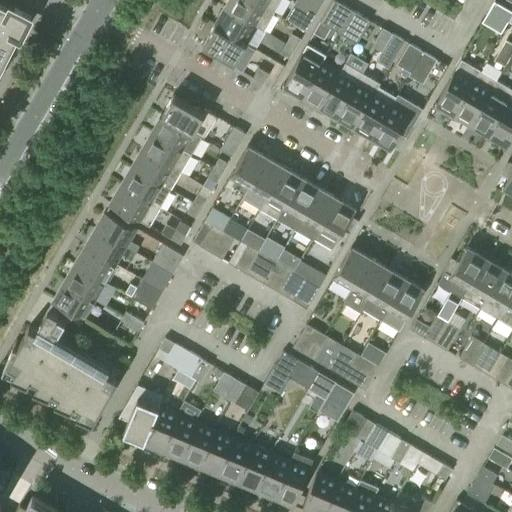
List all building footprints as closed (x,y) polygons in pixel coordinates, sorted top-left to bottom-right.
[(273,11),(254,0),(228,0),(224,6),(256,24),(264,29),(274,12),(273,11)] [(278,0),(254,0),(273,11),(278,0)] [(322,3),(316,0),(310,0),(307,7),(316,12),(322,3)] [(337,0),(332,0),(320,21),(339,32),(341,27),(346,30),(352,21),(342,15),(347,6),(337,0)] [(511,13),(511,11),(495,1),(484,20),(502,31),(511,13)] [(0,65),(17,33),(21,35),(32,14),(10,3),(8,7),(0,3),(0,65)] [(214,24),(245,42),(256,24),(224,6),(214,24)] [(339,32),(357,42),(370,19),(347,6),(342,15),(352,21),(346,30),(341,27),(339,32)] [(301,17),(310,22),(316,12),(307,7),(301,17)] [(256,48),(245,42),(214,24),(203,42),(233,60),(231,63),(243,70),(256,48)] [(377,36),(387,42),(392,32),(383,27),(377,36)] [(286,42),(295,48),(301,38),(292,32),(286,42)] [(511,38),(502,34),(489,64),(505,71),(511,55),(511,38)] [(372,45),(381,51),(387,42),(377,36),(372,45)] [(280,52),(289,58),(295,48),(286,42),(280,52)] [(418,47),(409,42),(396,63),(410,71),(412,68),(417,71),(422,62),(412,56),(418,47)] [(302,94),(321,62),(326,54),(307,43),(281,87),(280,88),(288,92),(291,87),(301,93),(302,94)] [(417,71),(412,68),(410,71),(408,74),(422,83),(437,58),(418,47),(412,56),(422,62),(417,71)] [(433,105),(432,106),(441,110),(443,105),(454,111),(451,116),(450,115),(450,117),(451,117),(473,80),(479,69),(461,58),(433,105)] [(302,94),(301,93),(299,98),(298,97),(298,99),(306,102),(309,97),(319,103),(320,104),(339,72),(321,62),(302,94)] [(339,72),(320,104),(319,103),(316,108),(315,109),(324,113),(326,108),(337,114),(334,118),(333,118),(333,119),(334,120),(362,72),(345,62),(339,72)] [(269,72),(259,66),(253,76),(263,82),(269,72)] [(479,69),(473,80),(451,117),(458,120),(461,115),(471,121),(468,126),(467,127),(469,128),(497,79),(479,69)] [(374,92),(378,86),(380,82),(362,72),(334,120),(341,123),(344,118),(354,124),(351,129),(351,128),(350,130),(352,130),(374,92)] [(511,88),(497,79),(469,128),(476,131),(479,126),(489,132),(490,132),(509,100),(511,94),(511,88)] [(378,86),(374,92),(352,130),(359,133),(362,128),(372,134),(373,135),(392,103),(396,96),(378,86)] [(162,113),(193,131),(203,137),(216,115),(204,108),(202,111),(173,94),(162,113)] [(490,132),(489,132),(486,136),(485,136),(485,137),(493,141),(496,136),(508,143),(511,136),(511,94),(509,100),(490,132)] [(392,103),(373,135),(372,134),(369,139),(368,139),(368,140),(376,144),(379,139),(391,146),(393,143),(399,146),(406,134),(400,131),(410,114),(392,103)] [(183,148),(193,131),(162,113),(152,130),(183,148)] [(220,148),(232,155),(246,132),(233,125),(220,148)] [(193,155),(182,149),(183,148),(152,130),(141,148),(183,172),(193,155)] [(248,187),(266,156),(248,145),(229,176),(248,187)] [(172,190),(183,172),(141,148),(131,165),(172,190)] [(228,162),(219,156),(213,166),(222,172),(228,162)] [(266,156),(248,187),(242,197),(260,207),(266,197),(284,166),(266,156)] [(511,161),(509,160),(502,172),(508,175),(500,188),(499,189),(508,193),(510,188),(511,189),(511,161)] [(131,165),(121,183),(162,207),(172,190),(131,165)] [(207,176),(217,181),(222,172),(213,166),(207,176)] [(284,166),(266,197),(260,207),(277,217),(283,207),(301,176),(284,166)] [(301,176),(283,207),(277,217),(295,228),(301,218),(319,187),(301,176)] [(151,226),(162,207),(121,183),(110,202),(151,226)] [(319,187),(301,218),(295,228),(312,238),(313,236),(337,197),(319,187)] [(208,197),(198,192),(193,201),(202,207),(208,197)] [(332,247),(337,239),(343,228),(349,232),(356,220),(350,216),(355,208),(337,197),(313,236),(332,247)] [(187,211),(196,217),(202,207),(193,201),(187,211)] [(95,227),(126,245),(137,227),(106,208),(95,227)] [(205,218),(192,240),(211,251),(216,241),(223,229),(205,218)] [(85,245),(116,263),(121,253),(131,259),(136,251),(126,245),(95,227),(85,245)] [(170,237),(181,243),(186,234),(176,227),(170,237)] [(223,229),(216,241),(211,251),(222,257),(235,236),(223,229)] [(228,261),(246,271),(258,250),(241,239),(228,261)] [(152,261),(173,273),(184,254),(163,242),(152,261)] [(74,262),(105,280),(116,263),(85,245),(74,262)] [(351,246),(333,277),(352,288),(370,256),(351,246)] [(457,262),(452,259),(438,282),(462,296),(485,257),(467,246),(457,262)] [(263,282),(276,260),(258,250),(246,271),(263,282)] [(370,256),(352,288),(343,301),(361,312),(363,308),(387,267),(370,256)] [(479,307),(503,267),(485,257),(462,296),(479,307)] [(271,286),(281,292),(294,270),(276,260),(263,282),(271,286)] [(152,261),(142,278),(162,290),(173,273),(152,261)] [(105,280),(74,262),(64,280),(95,298),(105,280)] [(405,277),(387,267),(363,308),(381,318),(405,277)] [(497,317),(511,291),(511,272),(503,267),(479,307),(497,317)] [(281,292),(293,299),(306,307),(319,285),(305,277),(294,270),(281,292)] [(424,288),(405,277),(381,318),(381,319),(399,329),(424,288)] [(131,296),(152,308),(162,290),(142,278),(131,296)] [(53,298),(84,317),(95,298),(64,280),(53,298)] [(511,291),(497,317),(511,325),(511,291)] [(81,407),(77,414),(93,421),(124,367),(98,356),(94,363),(52,339),(58,329),(59,330),(66,318),(48,307),(35,329),(29,325),(7,363),(15,368),(11,376),(28,383),(31,377),(38,381),(33,388),(49,395),(53,390),(59,394),(55,401),(71,408),(74,403),(81,407)] [(120,319),(130,325),(135,315),(126,310),(120,319)] [(410,327),(424,335),(435,342),(448,320),(436,314),(429,325),(416,318),(410,327)] [(130,325),(139,330),(144,321),(135,315),(130,325)] [(460,327),(448,320),(435,342),(447,349),(460,327)] [(300,334),(321,347),(328,335),(306,322),(300,334)] [(460,353),(469,336),(459,330),(450,347),(460,353)] [(314,358),(321,347),(300,334),(293,346),(314,358)] [(471,334),(459,356),(470,363),(483,341),(471,334)] [(165,336),(159,346),(169,352),(175,342),(165,336)] [(501,351),(483,341),(470,363),(488,373),(501,351)] [(343,375),(350,364),(357,352),(343,343),(329,367),(343,375)] [(273,367),(290,377),(300,360),(283,349),(273,367)] [(505,383),(511,371),(511,358),(501,351),(488,373),(505,383)] [(357,352),(350,364),(372,376),(379,365),(357,352)] [(212,363),(202,357),(197,367),(206,372),(212,363)] [(308,386),(312,379),(318,370),(308,364),(300,360),(290,377),(308,387),(308,386)] [(372,376),(350,364),(343,375),(365,388),(372,376)] [(197,367),(191,376),(201,381),(206,372),(197,367)] [(312,379),(308,386),(326,397),(335,380),(328,376),(318,370),(312,379)] [(241,393),(246,383),(237,378),(231,387),(241,393)] [(354,391),(335,380),(326,397),(319,408),(337,419),(354,391)] [(143,444),(142,444),(144,439),(143,439),(158,404),(158,405),(163,393),(138,383),(119,415),(128,419),(123,430),(136,436),(134,441),(142,446),(143,444)] [(231,387),(226,396),(248,409),(258,391),(246,383),(241,393),(231,387)] [(162,452),(161,452),(163,447),(162,447),(176,412),(158,405),(158,404),(143,439),(144,439),(155,444),(153,449),(161,453),(162,452)] [(361,426),(371,432),(376,422),(353,409),(341,428),(355,436),(355,435),(361,426)] [(180,460),(182,455),(181,454),(195,420),(176,412),(162,447),(163,447),(174,451),(172,457),(180,461),(180,460)] [(199,468),(201,463),(200,462),(214,428),(195,420),(181,454),(182,455),(193,459),(191,465),(199,469),(199,468)] [(378,448),(389,430),(376,422),(371,432),(361,426),(355,435),(378,448)] [(218,476),(217,475),(220,470),(219,470),(233,436),(214,428),(200,462),(201,463),(212,467),(209,472),(217,477),(218,476)] [(411,443),(389,430),(378,448),(390,455),(396,446),(405,452),(411,443)] [(496,443),(505,448),(511,438),(501,433),(496,443)] [(237,484),(236,483),(238,478),(237,478),(252,443),(233,436),(219,470),(220,470),(230,475),(228,480),(236,485),(237,484)] [(256,491),(255,491),(257,486),(256,486),(271,451),(252,443),(237,478),(238,478),(249,483),(247,488),(255,492),(256,491)] [(413,469),(417,461),(424,450),(411,443),(405,452),(396,446),(390,455),(413,469)] [(511,457),(511,455),(494,445),(488,455),(507,466),(511,457)] [(417,461),(436,472),(445,477),(451,467),(424,450),(417,461)] [(275,494),(289,459),(271,451),(256,486),(257,486),(268,491),(266,496),(274,500),(274,499),(276,494),(275,494)] [(293,507),(313,458),(294,451),(289,459),(275,494),(276,494),(287,498),(285,504),(292,508),(293,507)] [(490,473),(484,483),(492,488),(494,483),(491,481),(496,473),(482,465),(481,468),(490,473)] [(407,477),(411,470),(404,466),(400,472),(407,477)] [(490,473),(481,468),(467,492),(484,502),(492,488),(484,483),(490,473)] [(322,511),(336,479),(317,470),(302,505),(315,510),(314,511),(322,511)] [(344,511),(355,487),(336,479),(322,511),(344,511)] [(366,511),(374,494),(379,486),(360,479),(355,487),(344,511),(366,511)] [(388,511),(393,502),(374,494),(366,511),(388,511)] [(32,495),(26,505),(22,502),(15,511),(60,511),(57,510),(58,510),(32,495)] [(414,499),(410,509),(393,502),(388,511),(426,511),(433,500),(422,496),(414,499)] [(448,511),(480,511),(456,498),(448,511)]
